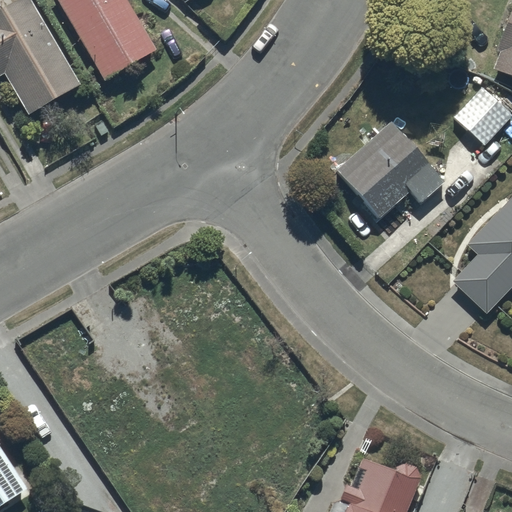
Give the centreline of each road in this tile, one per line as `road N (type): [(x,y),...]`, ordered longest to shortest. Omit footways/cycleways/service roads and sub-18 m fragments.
road 1 (residential): [(203,149),(359,331),(401,368),(511,427)]
road 2 (residential): [(203,149),(0,276)]
road 3 (residential): [(334,0),(281,74),(203,149)]
